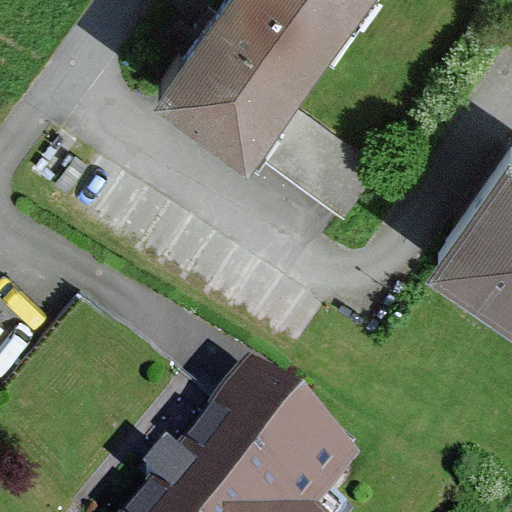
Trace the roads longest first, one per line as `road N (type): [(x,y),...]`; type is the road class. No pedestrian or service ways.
road 1 (residential): [(48,83),(342,264),(387,260),(511,90)]
road 2 (residential): [(221,389),(0,209)]
